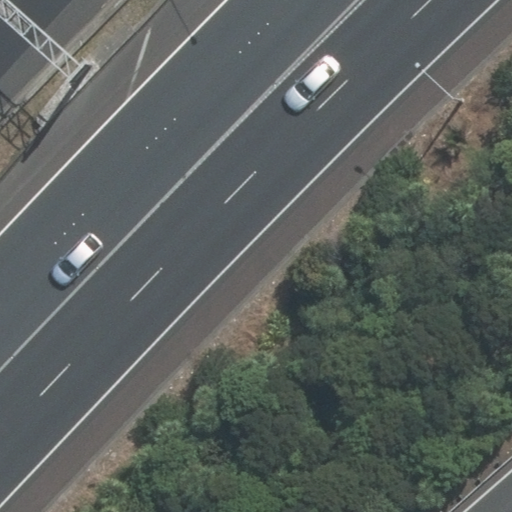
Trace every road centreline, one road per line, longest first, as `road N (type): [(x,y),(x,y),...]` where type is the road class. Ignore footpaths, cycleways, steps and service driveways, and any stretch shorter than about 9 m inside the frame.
road 1 (motorway): [(441,0),(329,104),(0,365)]
road 2 (motorway): [(293,0),(0,305)]
